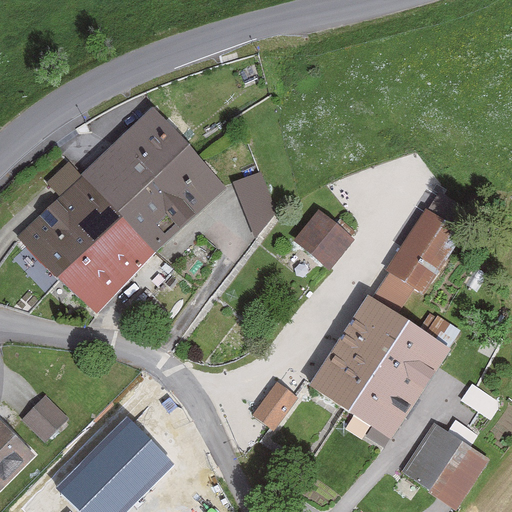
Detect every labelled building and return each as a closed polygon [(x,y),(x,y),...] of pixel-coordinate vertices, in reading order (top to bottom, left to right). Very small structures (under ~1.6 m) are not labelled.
[(80,185),(117,224),(190,154),(153,115),(80,185)] [(190,154),(117,224),(154,263),(228,193),(190,154)] [(53,284),(117,224),(80,185),(66,171),(43,193),(56,207),(16,246),(53,284)] [(260,175),(228,190),(254,245),(286,230),(260,175)] [(433,203),(446,212),(456,197),(443,189),(433,203)] [(445,227),(420,213),(388,269),(414,283),(445,227)] [(350,241),(317,218),(293,252),(327,275),(350,241)] [(154,263),(117,224),(53,284),(91,323),(154,263)] [(346,418),(401,327),(362,304),(307,395),(346,418)] [(446,354),(401,327),(346,418),(391,445),(446,354)] [(476,383),(467,398),(495,416),(505,401),(476,383)] [(299,405),(277,390),(255,421),(277,436),(299,405)] [(45,396),(23,419),(48,443),(70,419),(45,396)] [(0,494),(37,459),(0,420),(0,494)] [(58,493),(76,511),(128,511),(175,466),(130,421),(58,493)] [(458,511),(488,465),(429,428),(398,478),(451,511),(458,511)]
